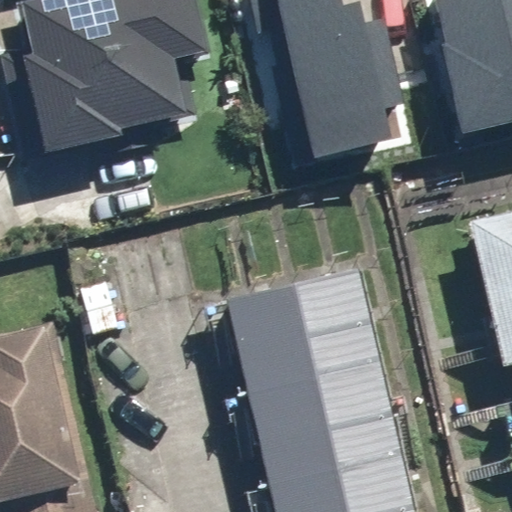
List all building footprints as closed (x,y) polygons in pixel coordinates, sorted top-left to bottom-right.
[(197,0),(58,0),(18,9),(50,148),(194,116),(181,59),(210,53),(197,0)] [(249,0),(286,164),(395,140),(388,105),(401,102),(383,20),(363,24),(360,7),(347,10),(344,0),(249,0)] [(511,0),(440,0),(463,129),(511,120),(511,0)] [(511,217),(471,227),(504,371),(511,369),(511,217)] [(416,511),(358,271),(226,302),(276,511),(416,511)] [(0,510),(3,510),(3,511),(92,511),(47,329),(0,340),(0,510)]
